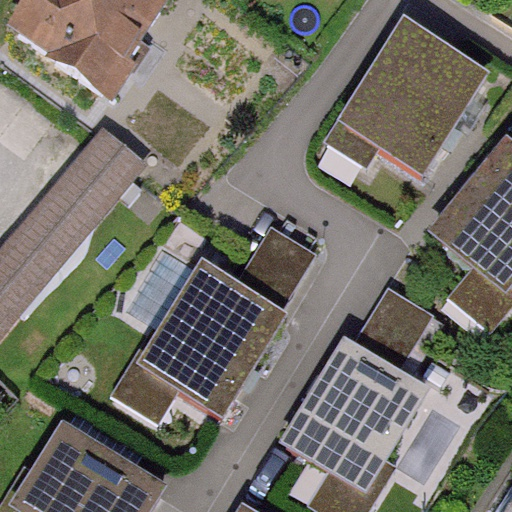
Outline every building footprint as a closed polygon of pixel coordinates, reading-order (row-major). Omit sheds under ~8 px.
[(146,0),(32,0),(1,48),(103,115),(169,15),(146,0)] [(478,91),(392,38),(333,134),(418,187),(478,91)] [(0,341),(138,181),(97,146),(0,260),(0,341)] [(511,165),(501,156),(422,247),(467,286),(448,307),(490,343),(511,317),(511,165)] [(218,433),(278,330),(189,278),(129,381),(218,433)] [(427,321),(379,293),(278,464),(325,491),(313,511),(386,511),(400,488),(386,480),(430,407),(390,383),(427,321)] [(149,511),(157,499),(55,439),(10,511),(149,511)]
